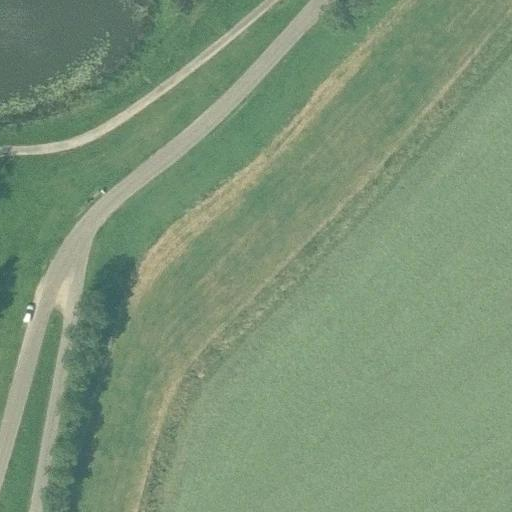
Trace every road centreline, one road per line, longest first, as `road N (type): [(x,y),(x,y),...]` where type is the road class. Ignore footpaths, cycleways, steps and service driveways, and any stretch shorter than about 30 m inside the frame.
road 1 (unclassified): [(76,245),(109,201),(175,151),(323,0)]
road 2 (track): [(272,0),(75,146),(0,150)]
road 3 (unclassified): [(32,511),(76,245)]
road 4 (unclassified): [(0,462),(47,287),(76,245)]
